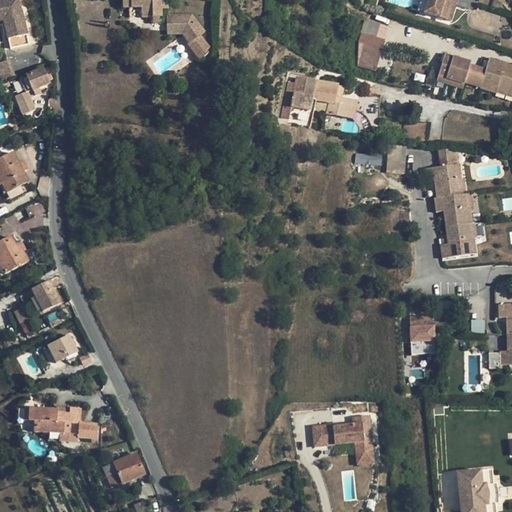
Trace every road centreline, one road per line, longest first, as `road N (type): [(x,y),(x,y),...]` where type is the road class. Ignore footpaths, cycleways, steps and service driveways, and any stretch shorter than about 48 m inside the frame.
road 1 (residential): [(56,0),(64,262),(170,511)]
road 2 (unknown): [(511,266),(434,260),(421,242),(399,163)]
